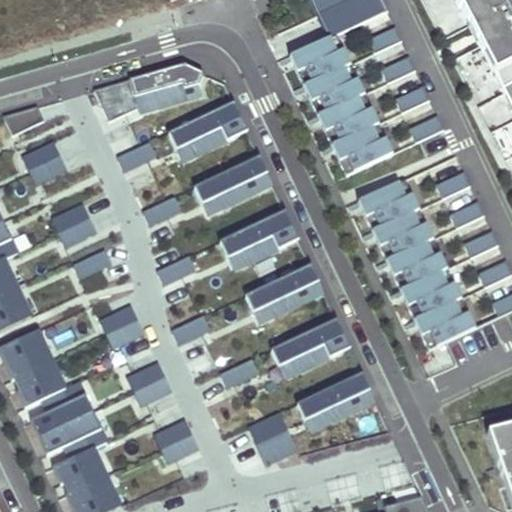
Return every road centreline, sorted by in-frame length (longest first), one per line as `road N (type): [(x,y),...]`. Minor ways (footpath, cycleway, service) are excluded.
road 1 (residential): [(426,440),(235,43),(209,30),(66,69)]
road 2 (residential): [(66,69),(132,230),(149,305),(184,397),(235,494)]
road 3 (residential): [(426,440),(235,494)]
